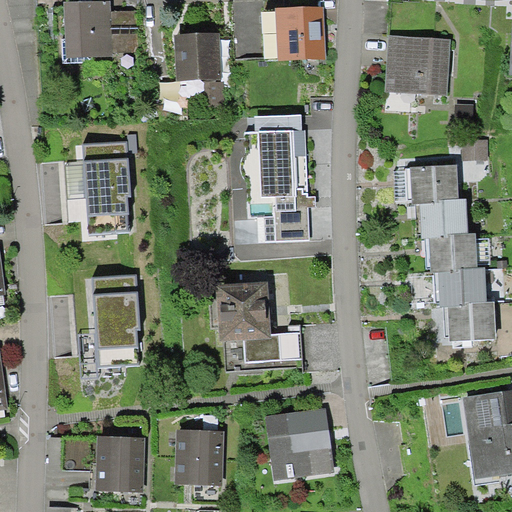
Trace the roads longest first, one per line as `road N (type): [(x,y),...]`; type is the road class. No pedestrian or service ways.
road 1 (residential): [(350,0),(341,131),(344,365),(378,511)]
road 2 (residential): [(0,16),(29,243),(33,511)]
